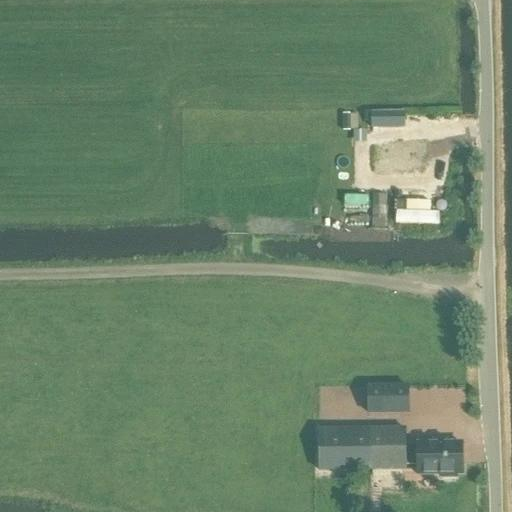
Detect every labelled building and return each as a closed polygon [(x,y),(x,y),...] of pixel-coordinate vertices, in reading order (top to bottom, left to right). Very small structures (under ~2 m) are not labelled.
[(372,129),(404,128),(403,113),(372,114),(372,129)] [(383,173),(426,172),(425,142),(382,142),(382,144),(370,144),(371,172),(383,172),(383,173)] [(409,414),(409,390),(369,390),(369,414),(409,414)] [(320,431),(319,431),(320,471),(374,470),(406,470),(406,465),(416,465),(416,471),(416,477),(439,477),(439,480),(458,480),(457,477),(463,477),(463,442),(456,442),(447,442),(416,442),(416,446),(406,446),(406,430),(373,430),(320,431)] [(380,511),(381,491),(372,491),(358,491),(357,511),(380,511)]
